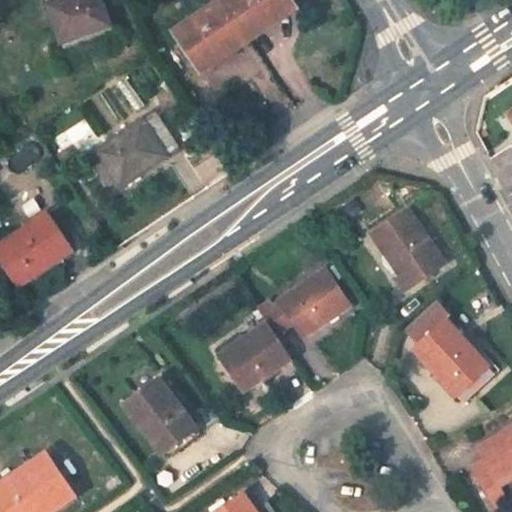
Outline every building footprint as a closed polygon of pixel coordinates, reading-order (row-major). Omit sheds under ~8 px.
[(103,0),(60,0),(47,5),(61,43),(112,25),(103,0)] [(222,0),(214,6),(198,16),(175,32),(182,42),(197,64),(199,67),(214,56),(229,46),(233,51),(249,40),(222,0)] [(222,0),(249,40),(266,29),(261,24),(293,3),(291,0),(222,0)] [(261,24),(266,29),(297,8),(293,3),(261,24)] [(197,64),(182,42),(176,46),(191,68),(197,64)] [(214,64),(233,51),(229,46),(214,56),(199,67),(202,72),(214,64)] [(134,109),(143,104),(126,76),(116,82),(134,109)] [(116,179),(121,186),(178,148),(155,113),(97,151),(116,179)] [(88,157),(107,185),(116,179),(97,151),(88,157)] [(408,210),(373,235),(400,274),(395,277),(406,291),(445,264),(408,210)] [(49,213),(0,246),(0,261),(16,287),(72,249),(49,213)] [(330,270),(281,303),(295,325),(304,338),(352,306),(330,270)] [(273,302),(260,310),(270,324),(278,336),(290,328),(275,306),(273,302)] [(416,351),(459,398),(466,405),(502,372),(495,364),(491,368),(447,321),(452,316),(438,302),(411,328),(425,342),(416,351)] [(275,306),(290,328),(295,325),(281,303),(275,306)] [(246,392),(294,360),(278,336),(270,324),(247,339),(221,356),(246,392)] [(221,356),(247,339),(244,334),(218,351),(221,356)] [(164,456),(199,430),(161,379),(124,405),(164,456)] [(472,469),(496,508),(509,500),(501,487),(511,479),(511,429),(478,450),(485,462),(472,469)] [(203,435),(199,430),(164,456),(168,461),(203,435)] [(49,453),(0,485),(0,508),(2,511),(56,511),(79,498),(49,453)] [(218,511),(258,511),(245,494),(218,511)]
